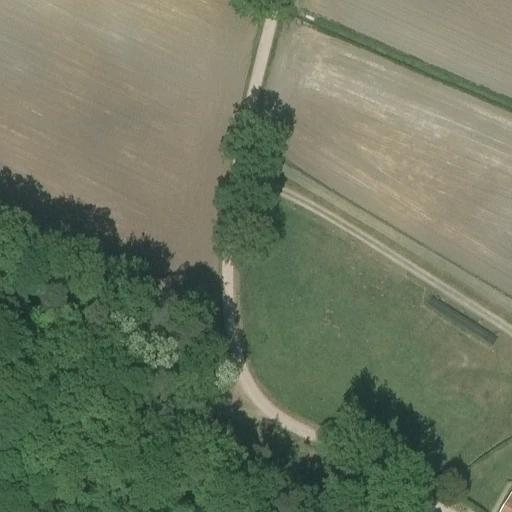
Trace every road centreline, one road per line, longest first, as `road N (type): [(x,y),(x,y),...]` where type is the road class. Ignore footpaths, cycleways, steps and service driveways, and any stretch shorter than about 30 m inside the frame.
road 1 (track): [(405,511),(396,495),(232,401),(232,120)]
road 2 (track): [(265,0),(232,120)]
